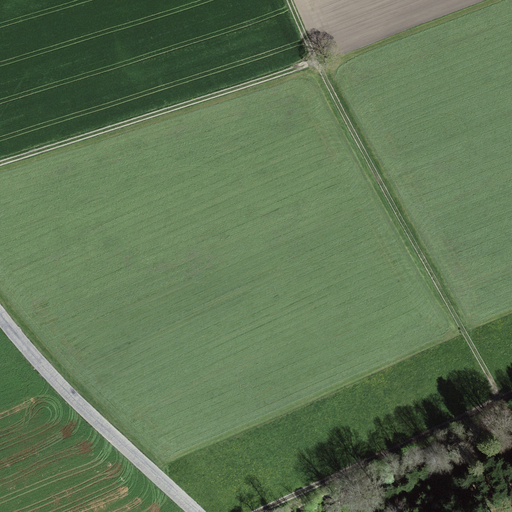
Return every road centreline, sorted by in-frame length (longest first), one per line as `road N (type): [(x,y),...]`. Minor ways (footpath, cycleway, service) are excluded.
road 1 (track): [(501,402),(314,59),(290,0)]
road 2 (track): [(0,164),(314,59)]
road 3 (unclassified): [(197,511),(51,372),(0,310)]
road 4 (track): [(501,402),(259,511)]
